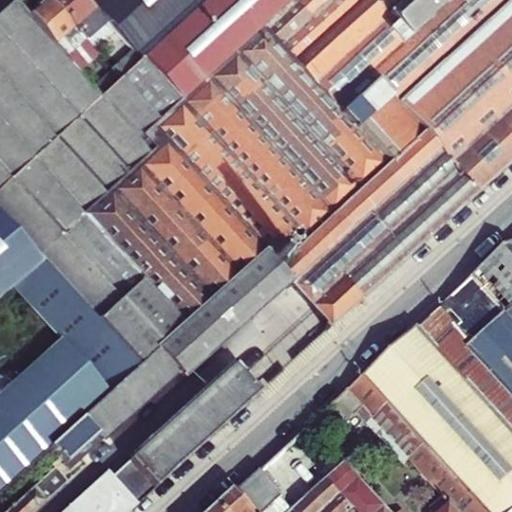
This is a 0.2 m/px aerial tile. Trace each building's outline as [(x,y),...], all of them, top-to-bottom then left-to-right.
[(29,14),(16,0),(15,0),(0,13),(0,56),(46,107),(65,129),(102,96),(94,87),(80,71),(75,66),(29,14)] [(511,0),(206,0),(139,62),(121,79),(102,96),(65,129),(0,189),(0,213),(42,259),(61,280),(136,363),(108,389),(75,418),(96,441),(173,369),(179,375),(283,278),(328,326),(511,158),(511,0)] [(50,0),(44,0),(29,14),(75,66),(80,71),(99,54),(95,50),(82,35),(50,0)] [(101,25),(104,23),(83,0),(50,0),(82,35),(97,22),(101,25)] [(83,0),(104,23),(114,33),(132,54),(139,62),(206,0),(83,0)] [(114,33),(104,23),(101,25),(97,22),(82,35),(95,50),(114,33)] [(132,54),(113,70),(121,79),(139,62),(132,54)] [(0,148),(46,107),(0,56),(0,148)] [(113,70),(94,87),(102,96),(121,79),(113,70)] [(0,148),(0,189),(65,129),(46,107),(0,148)] [(0,294),(12,285),(42,259),(0,213),(0,294)] [(511,237),(489,259),(438,306),(473,345),(468,349),(511,396),(511,237)] [(33,307),(61,280),(42,259),(12,285),(33,307)] [(108,389),(136,363),(61,280),(33,307),(59,336),(108,389)] [(511,511),(511,396),(468,349),(473,345),(438,306),(409,332),(361,376),(387,403),(418,437),(487,511),(511,511)] [(75,418),(108,389),(59,336),(0,386),(0,486),(12,477),(75,418)] [(105,499),(116,511),(127,511),(259,390),(252,382),(249,385),(230,366),(96,490),(105,499)] [(387,403),(361,376),(333,401),(329,406),(344,422),(356,411),(363,419),(369,414),(372,417),(387,403)] [(418,437),(387,403),(372,417),(369,414),(363,419),(397,456),(402,451),(418,437)] [(421,511),(487,511),(418,437),(402,451),(436,488),(424,498),(428,502),(422,508),(421,511)] [(349,458),(325,481),(337,493),(336,495),(351,511),(404,511),(401,509),(397,511),(391,511),(357,474),(361,471),(349,458)] [(0,511),(90,511),(105,499),(96,490),(89,482),(56,511),(28,511),(67,477),(61,471),(57,475),(49,466),(0,510),(0,511)] [(351,511),(336,495),(337,493),(325,481),(291,511),(255,473),(251,477),(234,492),(252,511),(351,511)] [(20,486),(12,477),(0,486),(0,495),(5,501),(20,486)] [(252,511),(234,492),(226,500),(218,507),(222,511),(252,511)] [(116,511),(105,499),(90,511),(116,511)]
